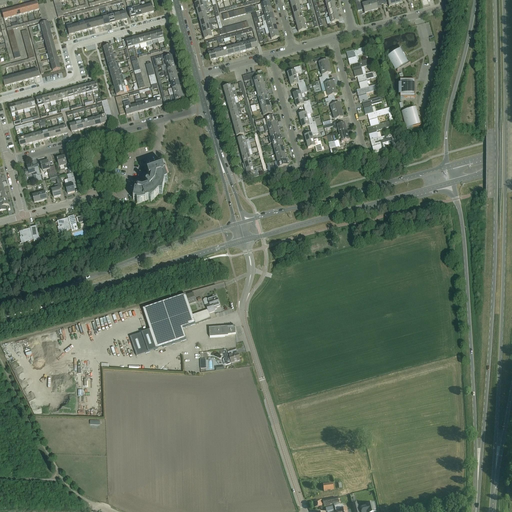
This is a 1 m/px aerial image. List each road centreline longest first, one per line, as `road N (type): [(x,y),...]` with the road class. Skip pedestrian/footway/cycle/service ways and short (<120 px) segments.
road 1 (primary): [(493,0),(493,282),(477,490)]
road 2 (primary): [(492,482),(503,0)]
road 3 (primary): [(451,183),(465,254),(477,490)]
road 4 (residential): [(269,56),(300,166),(360,153),(333,38)]
road 5 (unclassified): [(305,511),(242,318),(251,265),(244,240)]
road 6 (residential): [(0,98),(70,75),(71,45),(179,14)]
road 7 (tertiary): [(244,240),(451,183)]
road 8 (tertiary): [(446,166),(243,221)]
road 9 (tertiary): [(51,293),(244,240)]
road 10 (tertiary): [(235,223),(51,293)]
road 11 (unclassified): [(96,506),(64,481),(0,362)]
road 12 (primary): [(475,0),(448,113),(446,166)]
road 13 (residential): [(7,161),(160,119)]
